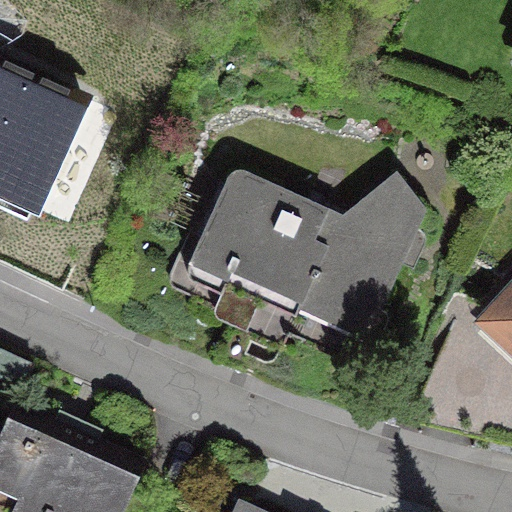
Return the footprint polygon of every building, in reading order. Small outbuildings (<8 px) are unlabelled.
[(0,164),(42,184),(82,96),(0,58),(0,164)] [(226,286),(363,347),(425,208),(396,171),(343,215),(233,166),(184,277),(222,295),(226,286)] [(46,248),(0,226),(0,261),(33,276),(46,248)] [(511,292),(486,321),(511,344),(511,292)] [(500,339),(455,319),(430,373),(475,394),(500,339)] [(121,511),(145,461),(14,402),(2,428),(0,426),(0,509),(6,511),(121,511)] [(261,511),(240,502),(235,511),(261,511)]
